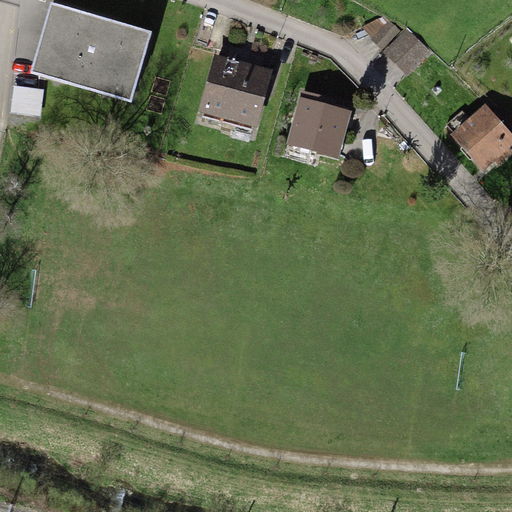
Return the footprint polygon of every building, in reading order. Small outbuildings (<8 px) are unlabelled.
[(154,38),(49,3),(29,63),(59,73),(57,79),(97,92),(99,86),(134,98),(154,38)] [(391,17),(372,36),(384,47),(403,28),(391,17)] [(411,29),(390,51),(409,70),(431,49),(411,29)] [(216,59),(197,114),(249,132),(267,77),(216,59)] [(9,87),(6,115),(38,119),(42,91),(9,87)] [(305,95),(289,142),(334,156),(346,118),(325,111),(328,103),(305,95)] [(485,108),(455,137),(482,164),(494,153),(498,157),(510,146),(505,141),(511,135),(485,108)]
